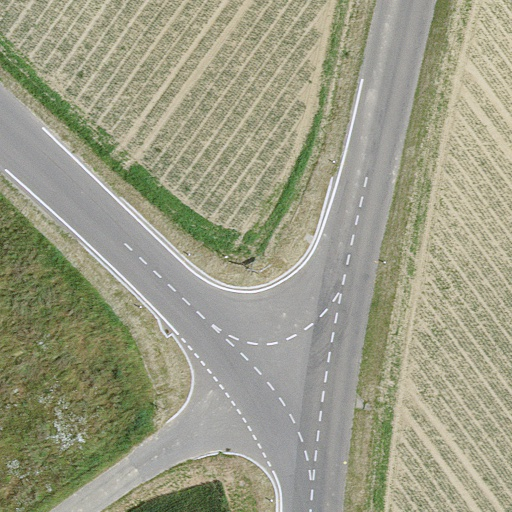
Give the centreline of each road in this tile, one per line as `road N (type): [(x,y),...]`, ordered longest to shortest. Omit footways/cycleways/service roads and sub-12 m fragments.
road 1 (tertiary): [(407,0),(345,261),(297,420)]
road 2 (tertiary): [(0,126),(218,323),(297,420)]
road 3 (unclassified): [(76,511),(207,431),(297,420)]
